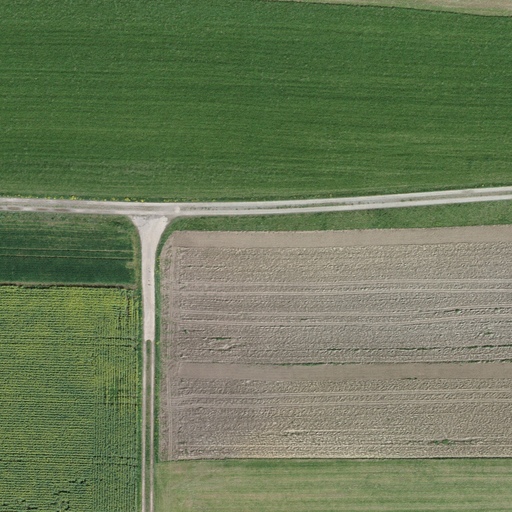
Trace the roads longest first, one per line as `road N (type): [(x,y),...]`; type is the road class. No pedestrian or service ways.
road 1 (track): [(511,192),(152,208),(0,203)]
road 2 (track): [(152,208),(147,511)]
